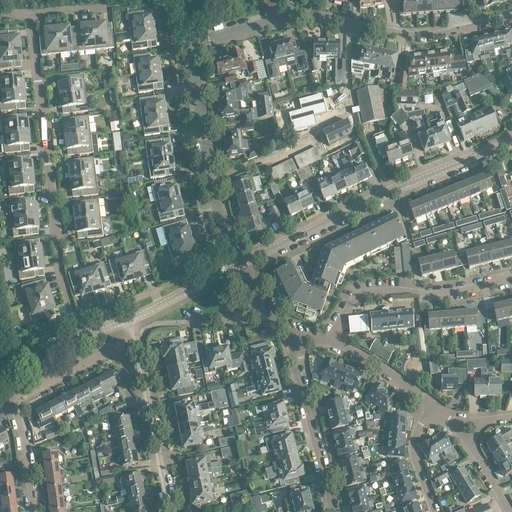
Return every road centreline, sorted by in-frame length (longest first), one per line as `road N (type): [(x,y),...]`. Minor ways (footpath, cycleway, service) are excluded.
road 1 (residential): [(237,265),(210,183),(190,44),(308,13)]
road 2 (residential): [(81,336),(59,277),(31,15)]
road 3 (unclassified): [(237,265),(511,142)]
road 4 (residential): [(333,344),(344,305),(361,295),(433,295),(511,274)]
road 5 (residential): [(296,333),(291,346),(332,511)]
road 6 (residential): [(168,511),(134,339)]
road 7 (residential): [(511,18),(407,38),(349,23)]
road 8 (residential): [(12,401),(134,339)]
road 9 (unclassified): [(129,318),(237,265)]
